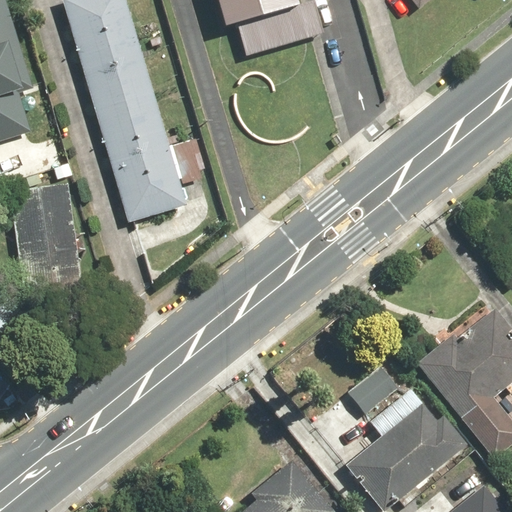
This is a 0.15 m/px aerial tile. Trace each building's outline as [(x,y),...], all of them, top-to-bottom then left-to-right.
[(0,0),(0,145),(30,136),(18,95),(32,90),(3,0),(0,0)] [(67,0),(58,3),(126,226),(186,207),(122,0),(67,0)] [(211,0),(221,32),(294,12),(290,0),(211,0)] [(407,0),(417,12),(432,0),(407,0)] [(81,292),(67,183),(7,191),(21,300),(81,292)] [(452,336),(414,367),(493,461),(511,444),(511,423),(493,401),(511,384),(511,333),(493,311),(456,341),(452,336)] [(398,390),(380,369),(347,394),(365,416),(398,390)] [(379,440),(345,469),(380,511),(386,511),(464,447),(441,420),(435,425),(408,392),(367,426),(379,440)] [(241,511),(331,511),(290,462),(249,496),(254,502),(241,511)] [(503,511),(483,486),(450,511),(503,511)]
